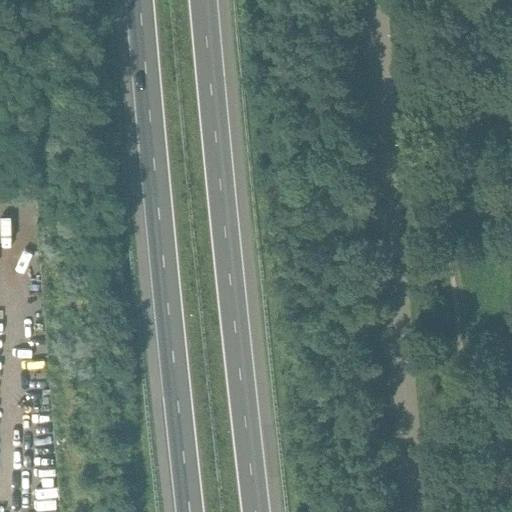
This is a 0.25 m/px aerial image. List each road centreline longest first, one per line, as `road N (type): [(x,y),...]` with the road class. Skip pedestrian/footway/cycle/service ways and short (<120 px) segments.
road 1 (motorway): [(258,511),(203,0)]
road 2 (motorway): [(139,0),(191,511)]
